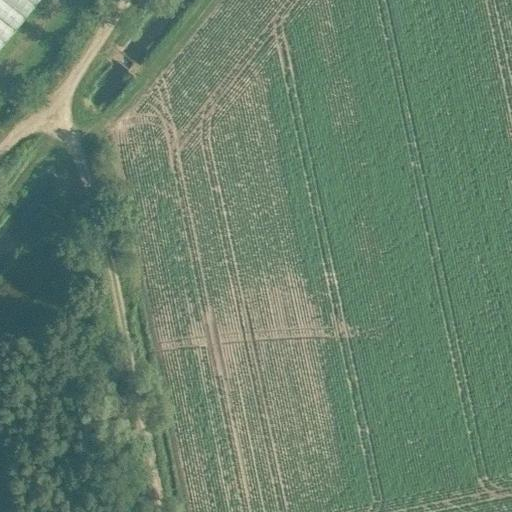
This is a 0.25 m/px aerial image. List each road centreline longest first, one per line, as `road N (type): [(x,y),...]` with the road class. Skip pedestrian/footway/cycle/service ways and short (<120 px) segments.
road 1 (track): [(159,511),(83,146),(46,107)]
road 2 (track): [(0,162),(131,0)]
road 3 (track): [(83,146),(118,120),(213,0)]
